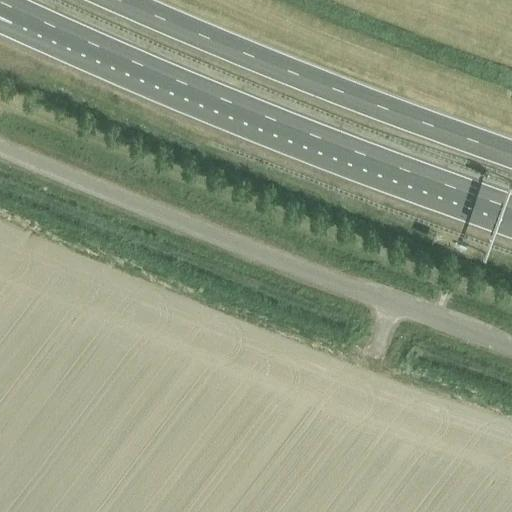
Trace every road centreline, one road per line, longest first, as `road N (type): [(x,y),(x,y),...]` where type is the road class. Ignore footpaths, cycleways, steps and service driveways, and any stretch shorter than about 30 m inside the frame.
road 1 (unclassified): [(511,348),(0,146)]
road 2 (trunk): [(16,11),(279,125),(511,209)]
road 3 (trunk): [(511,153),(116,0)]
